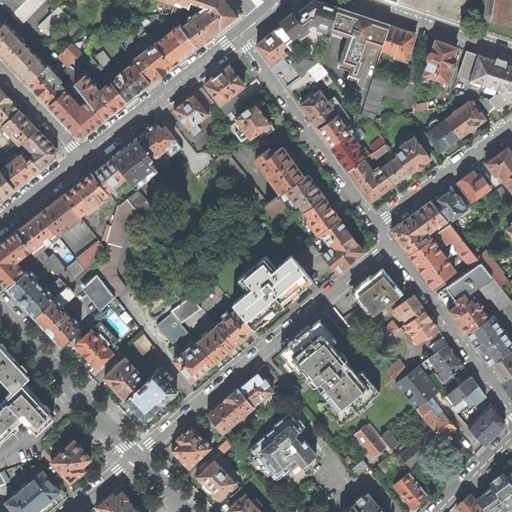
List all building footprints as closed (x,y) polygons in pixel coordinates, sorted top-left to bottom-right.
[(0,0),(0,1),(12,14),(21,4),(16,0),(0,0)] [(21,25),(44,0),(25,0),(21,4),(12,14),(11,15),(21,25)] [(203,12),(182,28),(196,46),(216,31),(237,15),(225,0),(212,0),(210,6),(209,10),(205,13),(203,12)] [(286,21),(275,30),(287,45),(292,52),(303,43),(297,35),(302,31),(310,25),(312,23),(328,28),(332,29),(338,7),(323,2),(319,5),(314,0),(313,0),(303,8),(296,13),(291,18),(286,21)] [(395,0),(396,0),(459,21),(466,0),(395,0)] [(511,0),(487,0),(485,12),(486,14),(486,15),(488,17),(489,18),(490,18),(511,21),(511,0)] [(48,36),(69,16),(59,7),(39,26),(48,36)] [(338,7),(332,29),(331,31),(348,36),(347,39),(339,62),(351,66),(349,73),(359,77),(365,58),(364,57),(368,43),(375,45),(382,48),(390,25),(382,22),(366,17),(338,7)] [(150,21),(147,17),(136,18),(142,27),(150,21)] [(0,52),(1,54),(14,68),(32,50),(5,21),(3,23),(0,26),(0,52)] [(182,28),(180,25),(155,43),(172,65),(184,56),(196,46),(182,28)] [(382,48),(382,49),(395,54),(394,56),(407,61),(415,33),(401,29),(390,25),(382,48)] [(287,45),(275,30),(257,44),(264,54),(271,64),(270,65),(276,72),(288,63),(283,56),(287,53),(283,48),(287,45)] [(145,32),(138,37),(141,42),(143,41),(148,48),(154,43),(145,32)] [(446,44),(435,40),(431,51),(428,53),(426,57),(427,61),(428,62),(424,74),(448,82),(453,66),(455,66),(457,59),(453,57),(456,47),(446,44)] [(162,73),(172,65),(155,43),(155,42),(154,43),(148,48),(133,59),(136,63),(151,82),(162,73)] [(68,67),(82,53),(71,43),(57,56),(68,67)] [(21,75),(29,83),(45,68),(47,66),(32,50),(14,68),(21,75)] [(478,55),(466,50),(458,75),(470,80),(497,89),(499,92),(489,100),(495,108),(497,110),(507,103),(511,99),(511,65),(511,66),(506,64),(507,61),(496,57),(495,60),(484,57),(478,55)] [(103,51),(95,57),(102,67),(101,67),(105,72),(107,75),(112,70),(107,63),(111,61),(103,51)] [(100,76),(105,72),(101,67),(94,57),(88,61),(100,76)] [(301,76),(308,71),(319,62),(301,57),(292,64),(301,76)] [(317,81),(327,72),(322,66),(319,62),(308,71),(317,81)] [(117,78),(112,82),(127,100),(140,91),(151,82),(136,63),(131,67),(129,65),(124,69),(125,71),(122,74),(121,72),(116,76),(117,78)] [(220,104),(244,85),(231,68),(226,67),(216,75),(205,84),(220,104)] [(39,94),(49,105),(65,90),(66,90),(56,80),(60,76),(55,71),(51,74),(45,68),(29,83),(39,94)] [(75,82),(89,100),(103,119),(115,110),(127,100),(112,82),(98,92),(95,92),(96,86),(97,84),(96,82),(94,83),(86,73),(75,82)] [(368,120),(374,119),(386,81),(373,77),(363,108),(362,113),(368,120)] [(205,108),(213,102),(201,87),(184,100),(174,108),(179,116),(183,122),(184,122),(189,128),(194,133),(201,128),(196,122),(209,113),(205,108)] [(0,122),(2,125),(19,109),(4,94),(0,89),(0,122)] [(93,127),(103,119),(89,100),(79,108),(76,105),(75,101),(65,90),(49,105),(76,134),(84,134),(93,127)] [(337,115),(344,110),(334,96),(327,101),(320,90),(300,104),(309,116),(318,129),(337,115)] [(224,117),(243,103),(238,97),(219,110),(224,117)] [(490,112),(495,108),(489,100),(487,98),(480,99),(490,112)] [(477,125),(485,119),(472,101),(468,101),(454,112),(455,113),(447,119),(460,137),(469,130),(473,131),(475,130),(476,129),(477,125)] [(263,137),(274,128),(270,123),(271,123),(263,113),(256,103),(249,108),(248,107),(242,112),(243,112),(236,117),(243,127),(236,132),(241,140),(249,135),(251,138),(259,132),(263,137)] [(413,112),(427,110),(425,103),(413,105),(413,112)] [(20,144),(23,141),(37,128),(26,117),(19,109),(2,125),(7,130),(5,132),(10,137),(12,135),(20,144)] [(325,138),(330,146),(347,135),(350,132),(353,130),(351,129),(348,131),(337,115),(318,129),(325,138)] [(449,145),(460,137),(447,119),(446,118),(439,123),(436,119),(430,124),(432,127),(426,132),(440,151),(449,145)] [(161,130),(156,122),(148,128),(136,137),(153,159),(150,161),(152,164),(158,159),(157,157),(165,150),(170,156),(182,147),(166,126),(161,130)] [(35,153),(30,157),(40,168),(49,161),(55,156),(56,149),(37,128),(23,141),(30,148),(30,149),(33,152),(34,152),(35,153)] [(347,135),(353,144),(357,141),(350,132),(347,135)] [(364,159),(355,147),(353,144),(347,135),(330,146),(339,158),(348,170),(363,159),(364,159)] [(420,143),(414,136),(406,142),(405,141),(400,144),(401,146),(393,152),(397,156),(410,173),(417,168),(418,169),(420,169),(422,168),(424,166),(424,164),(424,163),(430,158),(424,149),(424,148),(420,143)] [(147,172),(155,167),(152,164),(150,161),(153,159),(136,137),(123,148),(112,157),(127,177),(133,184),(138,180),(139,182),(148,174),(147,172)] [(370,147),(373,152),(386,143),(382,138),(370,147)] [(375,158),(390,148),(386,143),(373,152),(372,153),(375,158)] [(485,162),(495,175),(498,173),(502,178),(511,191),(511,150),(508,145),(497,153),(485,162)] [(275,186),(280,194),(304,177),(292,160),(282,146),(273,153),(269,148),(255,158),(260,165),(275,186)] [(256,211),(267,202),(226,151),(215,160),(256,211)] [(10,163),(1,170),(15,188),(27,179),(40,168),(30,157),(28,160),(22,154),(18,157),(16,155),(9,161),(10,163)] [(403,178),(410,173),(397,156),(381,168),(394,184),(403,178)] [(108,192),(127,177),(112,157),(101,165),(92,172),(108,192)] [(382,193),(394,184),(381,168),(373,173),(363,159),(348,170),(359,185),(370,201),(382,193)] [(299,204),(303,211),(324,196),(316,186),(313,181),(325,173),(320,165),(304,177),(280,194),(266,204),(273,214),(285,204),(282,200),(286,197),(291,198),(296,206),(299,204)] [(1,170),(0,170),(0,199),(15,188),(1,170)] [(470,202),(491,187),(483,177),(479,179),(473,170),(465,176),(456,182),(470,202)] [(77,184),(63,195),(79,215),(89,208),(90,210),(93,208),(92,206),(96,202),(98,204),(100,202),(99,200),(108,192),(92,172),(77,184)] [(504,201),(509,197),(501,186),(496,190),(504,201)] [(458,196),(451,187),(446,190),(448,192),(443,195),(439,198),(437,196),(432,200),(447,220),(454,215),(455,217),(466,209),(462,203),(463,202),(458,196)] [(157,212),(139,190),(127,199),(137,211),(138,211),(146,221),(157,212)] [(53,203),(40,213),(58,236),(81,218),(79,215),(63,195),(53,203)] [(317,235),(319,233),(340,219),(331,206),(324,196),(303,211),(308,218),(306,219),(317,235)] [(127,199),(118,206),(118,205),(105,249),(104,255),(98,275),(115,296),(126,287),(118,276),(117,275),(117,268),(131,216),(137,211),(127,199)] [(439,226),(447,220),(432,200),(405,219),(391,230),(409,254),(428,240),(423,233),(428,229),(430,232),(439,225),(439,226)] [(28,222),(17,231),(31,249),(35,254),(43,248),(58,236),(40,213),(28,222)] [(322,252),(320,253),(337,273),(363,251),(351,234),(340,219),(319,233),(321,235),(322,234),(331,247),(324,253),(322,252)] [(477,257),(450,224),(441,230),(450,241),(471,269),(481,262),(477,257)] [(450,241),(441,230),(435,235),(443,246),(450,241)] [(0,278),(8,287),(25,271),(15,261),(31,249),(17,231),(0,243),(0,278)] [(455,270),(431,238),(428,240),(409,254),(419,268),(432,286),(455,270)] [(76,259),(77,259),(85,270),(104,255),(105,249),(99,241),(76,259)] [(312,243),(293,257),(301,266),(318,252),(312,243)] [(43,248),(35,254),(38,258),(60,277),(68,285),(85,270),(77,259),(65,269),(53,254),(50,256),(43,248)] [(493,278),(500,287),(508,281),(502,274),(503,273),(485,250),(477,257),(481,262),(492,276),(493,278)] [(291,254),(279,265),(279,266),(277,268),(276,267),(266,256),(259,262),(246,273),(238,279),(248,291),(249,292),(247,293),(246,292),(233,303),(237,308),(254,329),(280,306),(281,307),(284,305),(282,302),(291,295),(311,278),(301,266),(293,257),(291,254)] [(246,273),(259,262),(258,261),(245,272),(246,273)] [(471,269),(446,287),(451,294),(456,300),(456,301),(465,294),(465,295),(477,286),(492,276),(481,262),(471,269)] [(375,313),(403,292),(391,278),(382,267),(356,289),(367,303),(375,313)] [(17,297),(35,316),(68,285),(60,277),(45,291),(33,278),(35,275),(31,271),(29,273),(26,270),(25,271),(8,287),(17,297)] [(98,275),(97,274),(84,286),(102,308),(115,296),(98,275)] [(490,294),(500,287),(493,278),(481,287),(488,296),(490,294)] [(62,345),(80,329),(59,306),(74,293),(68,285),(35,316),(46,328),(62,345)] [(511,301),(500,287),(490,294),(501,309),(511,301)] [(456,301),(456,300),(447,307),(457,320),(466,334),(489,318),(474,297),(469,300),(465,295),(465,294),(456,301)] [(293,298),(291,295),(282,302),(284,305),(286,303),(293,298)] [(402,314),(408,322),(424,310),(418,302),(413,295),(395,308),(396,310),(393,312),(395,315),(398,313),(400,315),(402,314)] [(181,323),(201,308),(191,296),(171,311),(181,323)] [(375,313),(367,303),(344,319),(352,329),(375,313)] [(216,326),(233,346),(243,338),(254,329),(237,308),(230,314),(227,310),(222,314),(225,318),(216,326)] [(415,344),(417,342),(417,343),(437,328),(433,323),(424,310),(408,322),(405,325),(415,340),(413,342),(415,344)] [(511,339),(493,314),(489,318),(466,334),(467,335),(467,334),(474,343),(474,344),(477,348),(481,354),(482,354),(489,365),(490,366),(510,351),(511,349),(511,339)] [(336,340),(319,320),(299,336),(281,352),(287,359),(288,358),(299,371),(302,368),(328,399),(325,402),(329,408),(328,409),(340,424),(379,392),(362,371),(357,375),(331,344),(336,340)] [(369,351),(393,333),(399,329),(394,322),(364,344),(369,351)] [(96,368),(113,353),(91,329),(89,331),(84,326),(72,338),(76,343),(75,344),(88,359),(96,368)] [(216,326),(197,342),(214,362),(223,355),(233,346),(216,326)] [(399,329),(393,333),(397,339),(405,333),(401,328),(399,329)] [(166,361),(143,332),(133,342),(156,370),(166,361)] [(430,346),(435,353),(448,343),(443,336),(430,346)] [(174,359),(191,381),(202,372),(214,362),(197,342),(196,341),(174,359)] [(442,382),(455,373),(455,371),(454,370),(463,363),(457,355),(448,343),(435,353),(428,358),(438,372),(436,373),(442,382)] [(22,384),(30,377),(9,355),(0,345),(0,380),(12,393),(22,384)] [(501,382),(511,374),(511,353),(510,351),(490,366),(501,382)] [(112,385),(125,399),(141,384),(146,379),(125,357),(104,376),(112,385)] [(395,383),(409,373),(400,360),(386,370),(395,383)] [(451,438),(448,434),(456,428),(445,414),(438,419),(436,417),(443,412),(431,397),(439,390),(419,366),(409,373),(395,383),(432,428),(441,440),(445,444),(449,440),(451,438)] [(467,369),(457,376),(461,383),(471,375),(467,369)] [(146,379),(141,384),(161,406),(171,396),(177,391),(168,382),(168,383),(156,370),(146,379)] [(261,401),(273,391),(268,385),(269,383),(265,378),(264,379),(257,371),(249,378),(239,387),(252,404),(259,398),(261,401)] [(511,374),(501,382),(511,396),(511,374)] [(457,403),(463,398),(478,385),(471,375),(461,383),(444,397),(452,407),(457,403)] [(279,401),(289,392),(281,383),(275,388),(279,392),(275,396),(279,401)] [(36,398),(22,384),(12,393),(5,399),(0,404),(0,439),(23,418),(37,433),(54,417),(36,398)] [(161,406),(141,384),(125,399),(137,411),(136,412),(145,421),(151,414),(161,406)] [(475,404),(486,395),(478,385),(463,398),(466,403),(467,403),(471,400),(475,404)] [(254,407),(252,404),(239,387),(218,403),(207,413),(223,433),(254,407)] [(463,398),(457,403),(461,407),(466,403),(463,398)] [(504,426),(504,421),(492,403),(474,421),(471,418),(469,420),(472,423),(468,427),(485,445),(496,434),(504,426)] [(302,466),(316,454),(304,440),(301,442),(295,435),(298,433),(303,429),(290,413),(273,426),(275,427),(250,448),(276,480),(292,468),(299,462),(302,466)] [(385,447),(387,445),(380,436),(369,423),(355,434),(365,447),(373,457),(385,447)] [(189,467),(211,447),(192,426),(177,438),(180,442),(172,449),(179,457),(189,467)] [(409,442),(400,449),(403,453),(400,455),(410,466),(428,451),(441,440),(432,428),(412,445),(409,442)] [(386,431),(380,436),(387,445),(391,450),(398,444),(386,431)] [(301,436),(298,433),(295,435),(301,442),(304,440),(301,436)] [(79,475),(85,470),(82,466),(91,458),(81,447),(74,439),(51,461),(70,482),(79,474),(79,475)] [(404,465),(393,452),(391,454),(379,464),(386,473),(397,464),(400,468),(404,465)] [(208,464),(206,462),(201,466),(204,468),(196,475),(204,484),(203,484),(203,487),(205,489),(207,491),(210,491),(211,491),(218,499),(226,491),(231,496),(241,487),(214,459),(208,464)] [(356,476),(368,466),(363,459),(351,469),(356,476)] [(295,472),(302,466),(299,462),(292,468),(295,472)] [(51,497),(60,490),(43,471),(6,502),(14,511),(37,511),(43,508),(52,500),(51,497)] [(427,494),(408,471),(393,484),(413,508),(420,502),(427,494)] [(511,511),(511,471),(506,476),(492,486),(477,498),(487,511),(511,511)] [(489,482),(492,486),(506,476),(503,472),(496,477),(489,482)] [(96,506),(101,511),(128,511),(135,506),(129,500),(129,499),(125,494),(122,491),(121,491),(118,488),(96,506)] [(383,511),(368,493),(344,511),(383,511)] [(485,511),(470,493),(462,500),(456,505),(462,511),(485,511)] [(252,502),(245,495),(228,510),(229,511),(261,511),(258,509),(262,505),(256,498),(252,502)]
